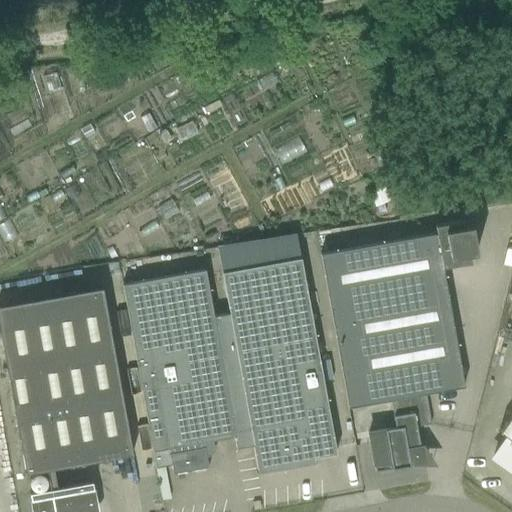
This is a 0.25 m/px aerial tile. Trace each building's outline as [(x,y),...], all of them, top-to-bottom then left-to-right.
[(436,233),(320,254),(348,408),(390,400),(401,398),(403,415),(393,417),(395,428),(369,433),(376,472),(410,466),(410,463),(425,464),(422,447),(420,447),(420,446),(416,427),(431,424),(425,394),(464,387),(443,268),(471,263),(470,255),(477,253),(472,226),(465,227),(464,221),(435,226),(436,233)] [(208,249),(188,252),(190,266),(210,263),(208,249)] [(214,316),(206,270),(122,285),(149,431),(156,469),(172,466),(173,474),(209,468),(206,453),(214,447),(213,440),(234,437),(236,447),(235,448),(235,449),(253,446),(257,472),(256,472),(256,473),(289,467),(289,466),(314,462),(313,458),(336,453),(332,434),(300,258),(222,272),(229,313),(214,316)] [(103,287),(0,306),(0,332),(25,473),(45,469),(53,468),(132,454),(103,287)] [(511,412),(510,415),(499,431),(509,438),(507,441),(505,440),(493,457),(511,470),(511,412)] [(30,500),(28,500),(30,511),(98,511),(94,489),(92,489),(91,482),(56,489),(53,468),(45,469),(49,490),(29,494),(30,500)]
